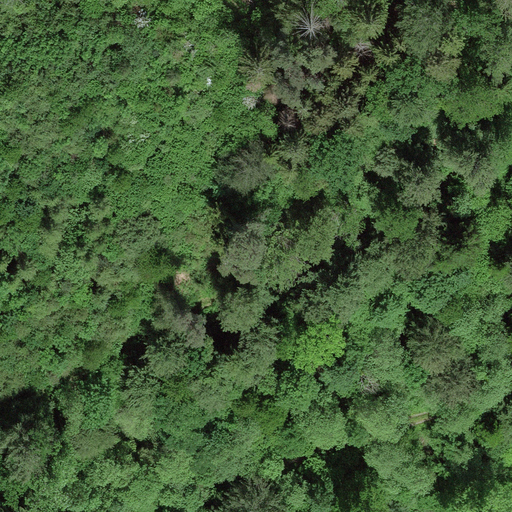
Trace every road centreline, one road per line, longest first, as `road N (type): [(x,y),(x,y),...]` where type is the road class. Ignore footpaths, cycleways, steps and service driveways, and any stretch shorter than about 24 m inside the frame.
road 1 (track): [(511,138),(222,300),(102,344),(0,395)]
road 2 (track): [(511,393),(200,481),(137,511)]
